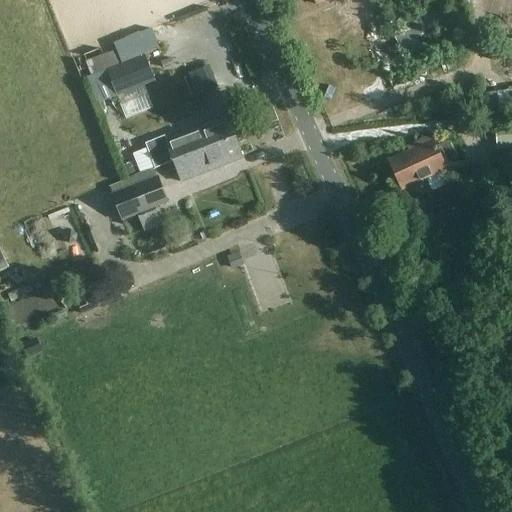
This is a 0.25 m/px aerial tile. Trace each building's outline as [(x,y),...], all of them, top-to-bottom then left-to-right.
[(370,2),(347,12),(354,27),(377,17),(370,2)] [(108,70),(118,96),(155,81),(145,55),(108,70)] [(173,162),(234,138),(228,122),(214,127),(213,123),(166,142),(173,162)] [(511,148),(511,124),(495,126),(497,150),(511,148)] [(445,170),(430,137),(415,144),(416,148),(387,163),(400,191),(445,170)] [(234,138),(173,162),(180,182),(242,158),(234,138)] [(157,177),(112,193),(122,220),(167,203),(157,177)]
